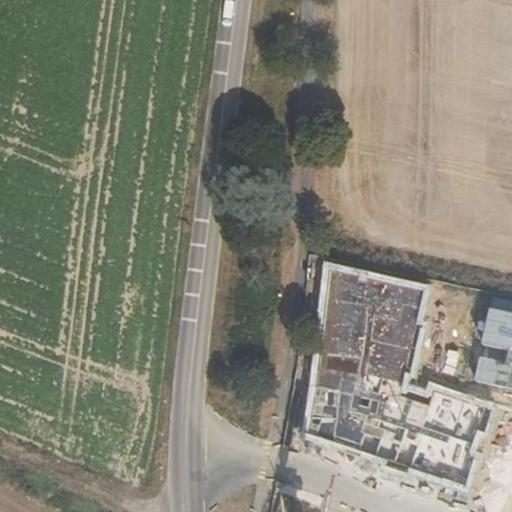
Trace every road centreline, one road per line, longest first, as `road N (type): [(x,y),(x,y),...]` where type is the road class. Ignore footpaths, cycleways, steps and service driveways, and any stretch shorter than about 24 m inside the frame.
road 1 (tertiary): [(237,0),(186,429)]
road 2 (residential): [(186,429),(425,511)]
